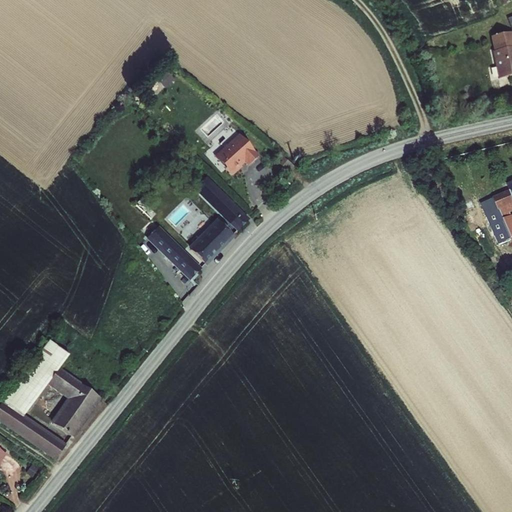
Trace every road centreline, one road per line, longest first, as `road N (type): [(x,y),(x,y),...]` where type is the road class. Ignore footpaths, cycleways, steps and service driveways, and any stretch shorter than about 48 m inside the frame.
road 1 (tertiary): [(33,511),(229,267),(288,209),(377,157),(511,122)]
road 2 (track): [(357,0),(395,60),(428,141)]
